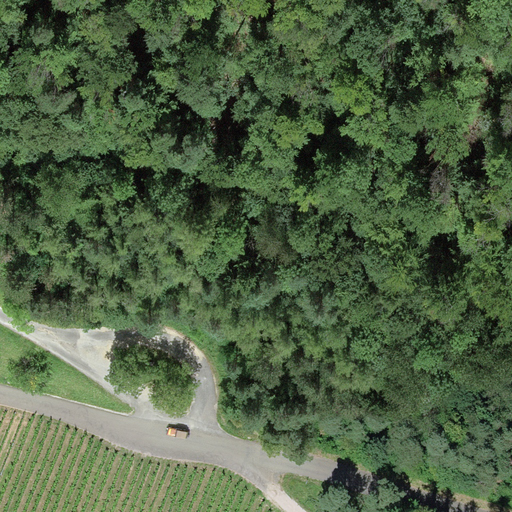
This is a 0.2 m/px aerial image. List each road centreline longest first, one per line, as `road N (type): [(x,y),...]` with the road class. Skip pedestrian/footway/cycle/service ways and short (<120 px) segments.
road 1 (unclassified): [(0,394),(468,511)]
road 2 (track): [(67,354),(111,336),(180,351),(201,376),(207,442),(292,511)]
road 3 (track): [(0,311),(67,354),(160,433)]
